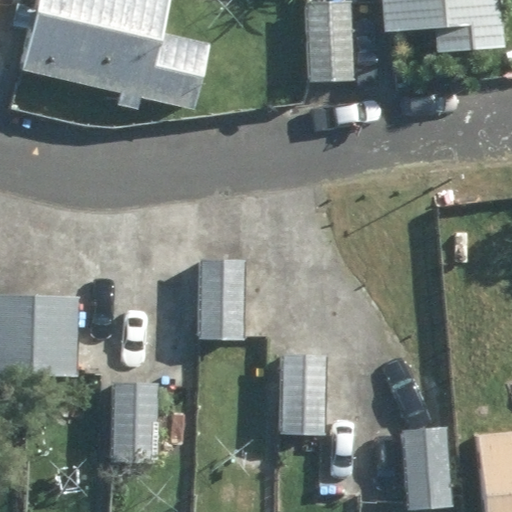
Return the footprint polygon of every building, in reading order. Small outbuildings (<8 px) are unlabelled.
[(153,36),(161,0),(24,0),(7,70),(183,113),(199,47),(153,36)] [(493,52),(491,4),(498,4),(497,0),(367,0),(369,33),(422,30),(424,56),(493,52)] [(346,3),(301,3),(301,84),(345,84),(346,3)] [(243,263),(194,262),(191,343),(240,344),(243,263)] [(73,300),(0,298),(0,379),(72,381),(73,300)] [(323,355),(272,353),(269,441),(320,442),(323,355)] [(154,387),(106,385),(103,462),(150,464),(154,387)] [(511,511),(511,428),(469,432),(475,511),(511,511)] [(448,511),(448,430),(397,430),(397,511),(448,511)]
